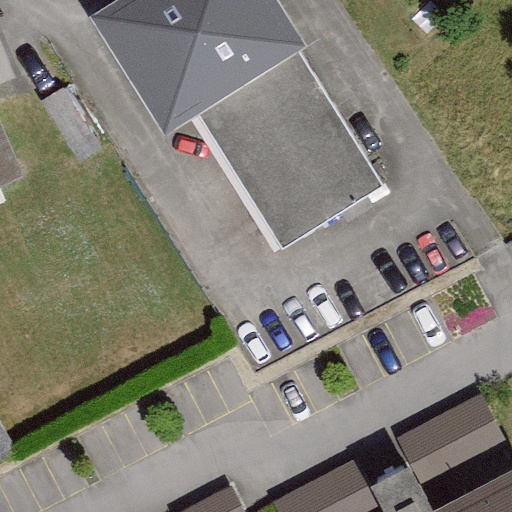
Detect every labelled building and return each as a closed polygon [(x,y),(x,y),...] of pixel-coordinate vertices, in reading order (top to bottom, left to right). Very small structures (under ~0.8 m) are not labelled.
[(264,0),(148,0),(102,29),(170,140),(192,127),(278,266),(387,199),(264,0)] [(67,93),(42,108),(76,166),(101,150),(67,93)] [(0,128),(0,204),(27,194),(0,128)] [(479,401),(401,443),(425,488),(503,446),(479,401)] [(0,433),(0,473),(17,464),(0,433)] [(365,511),(345,473),(272,510),(272,511),(365,511)] [(373,501),(378,511),(511,511),(511,485),(460,511),(421,511),(407,483),(373,501)] [(237,511),(227,494),(195,511),(237,511)]
